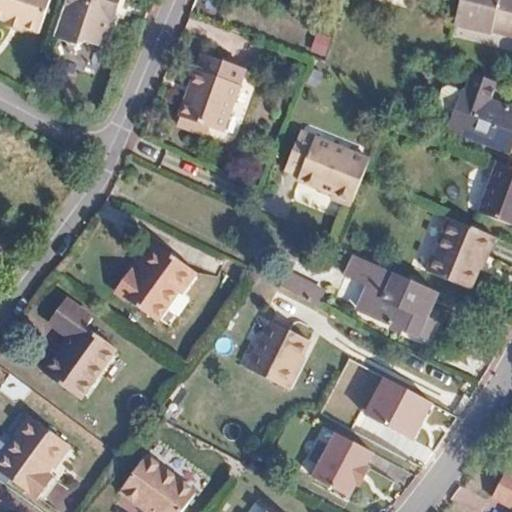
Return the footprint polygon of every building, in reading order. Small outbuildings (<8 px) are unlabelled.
[(0,0),(0,19),(2,21),(1,26),(17,31),(19,26),(35,31),(44,0),(0,0)] [(62,0),(49,39),(62,43),(67,53),(83,44),(99,49),(103,38),(100,31),(107,28),(109,20),(106,14),(108,8),(113,9),(115,0),(62,0)] [(511,0),(463,0),(458,24),(494,34),(495,30),(511,35),(511,28),(472,16),(476,0),(494,0),(511,4),(511,0)] [(511,4),(494,0),(476,0),(472,16),(511,28),(511,4)] [(257,38),(227,27),(219,47),(249,57),(257,38)] [(325,43),(296,33),(292,45),(321,56),(325,43)] [(246,70),(204,55),(181,117),(211,129),(223,133),(246,70)] [(511,146),(511,110),(490,102),(498,82),(473,73),(466,93),(464,92),(464,93),(455,116),(449,131),(509,154),(511,146)] [(455,116),(464,93),(449,87),(444,89),(438,105),(440,110),(455,116)] [(181,117),(177,129),(207,140),(211,129),(181,117)] [(302,133),(287,170),(302,176),(299,182),(334,195),(332,200),(351,207),(361,182),(370,159),(302,133)] [(511,166),(496,161),(478,213),(511,224),(511,166)] [(457,222),(446,217),(431,254),(476,273),(483,256),(486,258),(496,238),(457,222)] [(155,322),(179,291),(183,294),(197,275),(162,250),(140,278),(132,272),(117,291),(155,322)] [(431,254),(424,269),(468,289),(476,273),(431,254)] [(346,274),(369,285),(359,309),(415,335),(435,293),(354,256),(346,274)] [(290,276),(282,289),(317,307),(323,294),(290,276)] [(52,321),(72,336),(47,372),(84,399),(121,350),(91,329),(94,324),(62,307),(52,321)] [(510,327),(485,316),(479,327),(504,338),(510,327)] [(308,343),(272,324),(248,369),(286,388),(308,343)] [(30,419),(14,439),(53,463),(66,446),(30,419)] [(339,492),(347,479),(349,476),(356,462),(363,448),(327,428),(303,472),(339,492)] [(14,439),(19,445),(0,468),(0,477),(36,504),(53,482),(44,475),(53,463),(14,439)] [(147,457),(133,476),(187,508),(197,494),(147,457)] [(356,462),(349,476),(347,479),(350,481),(360,464),(356,462)] [(133,476),(122,492),(148,511),(183,511),(187,508),(133,476)] [(487,502),(507,511),(511,511),(511,481),(500,476),(487,502)]
